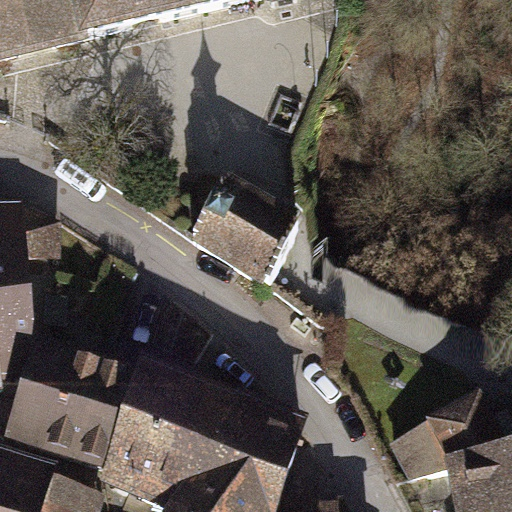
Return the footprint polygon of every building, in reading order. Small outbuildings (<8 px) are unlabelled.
[(0,0),(0,63),(264,0),(0,0)] [(295,231),(224,191),(194,244),(271,293),(297,242),(295,231)] [(22,215),(22,209),(0,209),(0,379),(14,379),(13,361),(27,361),(32,333),(27,265),(22,215)] [(61,231),(22,215),(27,265),(60,264),(61,231)] [(112,473),(141,383),(93,369),(96,359),(79,354),(76,363),(42,353),(12,442),(112,473)] [(145,371),(141,383),(112,473),(111,480),(187,511),(186,511),(277,511),(304,435),(145,371)] [(458,469),(509,460),(479,404),(396,448),(413,483),(460,474),(458,469)] [(0,511),(93,511),(97,500),(0,472),(0,457),(2,450),(0,448),(0,511)] [(466,506),(511,497),(511,459),(509,460),(458,469),(460,474),(466,506)] [(511,511),(511,497),(466,506),(467,511),(511,511)]
